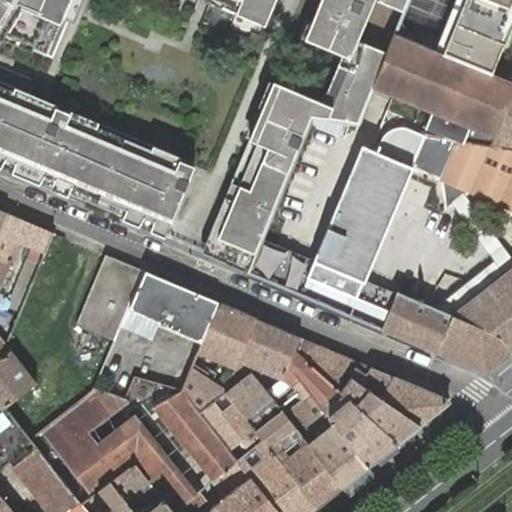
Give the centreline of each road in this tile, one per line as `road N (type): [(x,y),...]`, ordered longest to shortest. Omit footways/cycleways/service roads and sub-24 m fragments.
road 1 (residential): [(509,430),(460,383),(0,192)]
road 2 (tertiary): [(509,430),(405,511)]
